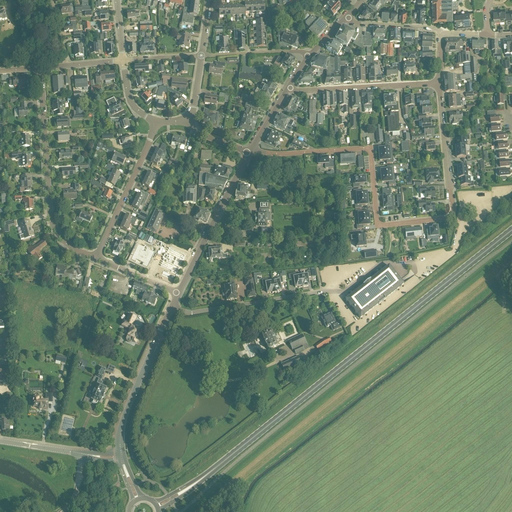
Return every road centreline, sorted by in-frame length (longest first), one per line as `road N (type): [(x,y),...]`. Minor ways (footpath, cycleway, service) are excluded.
road 1 (residential): [(253,147),(272,155),(365,149),(377,225),(447,218),(453,207),(438,83)]
road 2 (primary): [(205,475),(511,230)]
road 3 (track): [(202,511),(495,275)]
road 4 (residential): [(96,257),(73,248),(53,225),(40,68)]
road 5 (tertiary): [(121,457),(123,417),(171,306)]
road 6 (tertiary): [(178,293),(249,152)]
road 7 (residential): [(322,291),(197,312),(171,306)]
road 8 (residential): [(288,86),(438,83)]
road 9 (residential): [(96,257),(157,121)]
